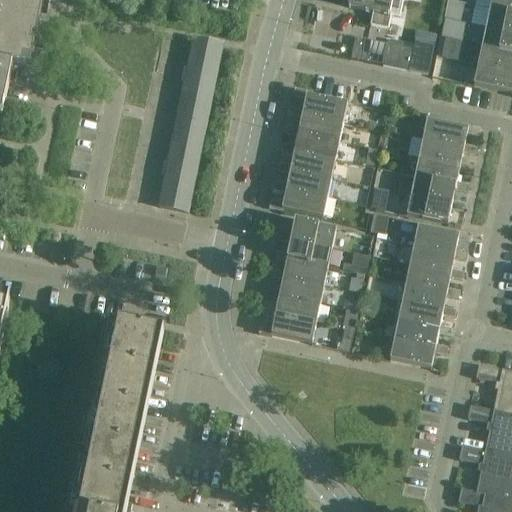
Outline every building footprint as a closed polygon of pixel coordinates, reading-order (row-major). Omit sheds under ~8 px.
[(9,0),(48,8),(50,0),(9,0)] [(349,0),(348,9),(373,14),(370,28),(387,33),(391,19),(393,19),(400,20),(404,0),(349,0)] [(511,0),(491,0),(490,11),(511,16),(511,0)] [(0,8),(0,64),(13,67),(26,70),(37,18),(37,16),(33,15),(0,8)] [(474,8),(470,27),(486,30),(511,35),(511,16),(490,11),(474,8)] [(511,35),(486,30),(482,49),(511,55),(511,35)] [(437,40),(434,58),(447,60),(451,42),(443,41),(437,40)] [(159,209),(188,215),(222,48),(193,42),(159,209)] [(413,52),(408,73),(427,77),(434,47),(415,43),(413,52)] [(387,47),(383,67),(408,73),(413,52),(387,47)] [(511,74),(511,55),(482,49),(478,67),(511,74)] [(455,68),(447,66),(448,61),(436,59),(432,79),(452,83),(455,68)] [(0,112),(3,113),(6,101),(12,72),(13,67),(0,64),(0,112)] [(511,74),(478,67),(474,87),(511,95),(511,74)] [(343,126),(347,106),(307,97),(308,94),(295,91),(294,98),(306,101),(303,111),(291,109),(290,117),(302,120),(302,118),(343,126)] [(287,128),(286,136),(298,138),(298,136),(339,145),(343,126),(302,118),(302,120),(299,131),(287,128)] [(427,122),(423,143),(464,152),(465,148),(467,137),(479,140),(481,131),(467,128),(467,131),(427,122)] [(283,147),(282,154),(294,157),(294,155),(335,163),(339,145),(298,136),(298,138),(295,149),(283,147)] [(423,143),(419,161),(460,170),(461,167),(463,156),(475,158),(476,151),(465,148),(464,152),(423,143)] [(277,173),(290,176),(290,174),(331,182),(335,163),(294,155),(294,157),(291,169),(279,166),(277,173)] [(419,161),(415,180),(456,189),(457,186),(459,175),(471,177),(472,169),(461,167),(460,170),(419,161)] [(275,184),(274,192),(286,195),(286,193),(327,200),(331,182),(290,174),(290,176),(287,187),(275,184)] [(415,180),(411,199),(452,208),(453,205),(455,193),(467,196),(468,188),(457,186),(456,189),(415,180)] [(271,203),(269,211),(282,214),(283,211),(323,220),(327,200),(286,193),(286,195),(283,206),(271,203)] [(464,207),(453,205),(452,208),(411,199),(407,219),(448,227),(451,213),(463,215),(464,207)] [(332,251),(336,231),(295,223),(292,238),(280,235),(278,242),(290,245),(291,242),(332,251)] [(471,238),(460,236),(458,235),(457,238),(417,229),(413,249),(454,258),(455,254),(457,243),(470,245),(471,238)] [(328,270),(332,251),(291,242),(290,245),(288,256),(276,254),(274,261),(286,264),(287,262),(328,270)] [(413,249),(409,268),(450,277),(451,273),(453,262),(466,265),(467,257),(455,254),(454,258),(413,249)] [(351,275),(366,278),(369,264),(354,261),(351,275)] [(324,289),(328,270),(287,262),(286,264),(284,275),(272,272),(270,280),(283,283),(283,280),(324,289)] [(409,268),(405,286),(446,296),(447,292),(449,281),(462,284),(463,276),(451,273),(450,277),(409,268)] [(167,271),(157,269),(155,278),(165,280),(167,271)] [(320,308),(324,289),(283,280),(283,283),(280,294),(268,291),(266,299),(279,301),(279,299),(320,308)] [(405,286),(401,305),(442,314),(443,310),(445,299),(458,302),(459,294),(447,292),(446,296),(405,286)] [(316,326),(320,308),(279,299),(279,301),(276,312),(264,310),(262,317),(275,320),(275,317),(316,326)] [(401,305),(398,324),(439,333),(439,329),(442,318),(454,321),(456,313),(443,310),(442,314),(401,305)] [(0,349),(9,308),(0,306),(0,349)] [(346,313),(342,332),(346,333),(354,334),(358,316),(346,313)] [(312,346),(316,326),(275,317),(275,320),(272,332),(260,329),(258,337),(271,339),(272,337),(312,346)] [(130,511),(132,506),(122,503),(158,334),(109,323),(69,511),(130,511)] [(398,324),(393,343),(434,352),(435,348),(438,337),(450,339),(452,332),(439,329),(439,333),(398,324)] [(350,355),(355,334),(354,334),(346,333),(342,353),(350,355)] [(393,343),(389,362),(430,371),(433,356),(446,359),(448,351),(435,348),(434,352),(393,343)] [(511,374),(483,368),(479,367),(476,381),(500,386),(495,414),(511,417),(511,374)] [(470,408),(467,422),(492,427),(486,455),(511,460),(511,461),(511,417),(495,414),(470,408)] [(486,455),(462,450),(459,463),(483,468),(478,495),(477,496),(511,503),(511,504),(511,478),(508,477),(511,461),(511,460),(486,455)] [(461,491),(458,505),(482,510),(481,511),(508,511),(511,504),(511,503),(477,496),(478,495),(461,491)]
